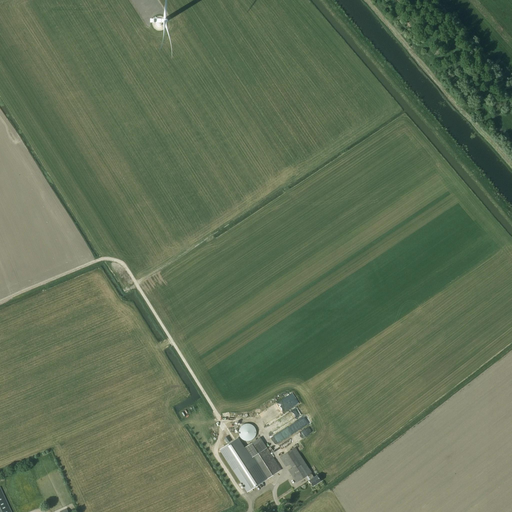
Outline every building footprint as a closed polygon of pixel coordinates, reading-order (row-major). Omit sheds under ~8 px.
[(280,399),(284,410),(299,404),(294,393),(280,399)] [(307,426),(303,419),(283,430),(281,427),(300,416),(296,410),(267,426),(277,443),(307,426)] [(253,434),(254,432),(253,430),(253,429),(252,428),(251,426),(250,425),(248,424),(247,424),(246,424),(244,424),(242,424),(241,425),(240,426),(239,427),(238,428),(237,430),(237,432),(237,433),(237,435),(238,436),(239,438),(241,439),(242,440),(243,440),(245,440),(246,440),(248,440),(250,439),(251,438),(252,437),(253,436),(253,434)] [(302,438),(312,433),(309,428),(299,433),(302,438)] [(238,437),(219,450),(246,492),(281,470),(267,447),(260,437),(245,447),(238,437)] [(298,451),(295,447),(279,457),(286,467),(290,465),(292,468),(288,470),(296,483),(307,476),(310,480),(308,481),(312,486),(321,481),(317,475),(314,477),(311,473),(312,473),(309,469),(298,451)] [(11,511),(0,487),(0,486),(0,511),(11,511)]
